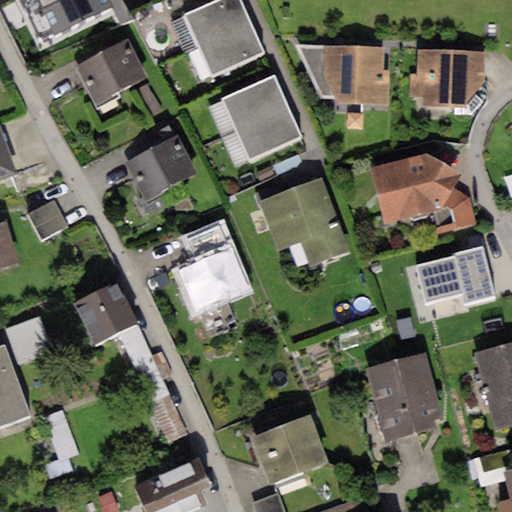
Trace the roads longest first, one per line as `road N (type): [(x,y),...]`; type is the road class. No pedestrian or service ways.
road 1 (residential): [(232,511),(126,263),(56,152),(0,31)]
road 2 (residential): [(511,92),(483,119),(474,144),(480,188),(511,247)]
